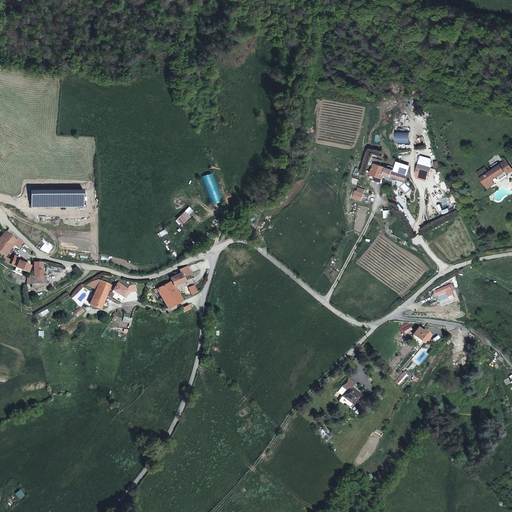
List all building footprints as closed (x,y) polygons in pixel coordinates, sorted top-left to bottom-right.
[(490,171),(482,176),(490,188),(496,184),(493,180),(499,177),(501,180),(509,176),(508,174),(511,170),(508,165),(509,164),(507,160),(490,171)] [(372,175),(384,179),(386,174),(388,168),(376,164),(372,175)] [(419,165),(417,172),(429,175),(431,168),(419,165)] [(482,176),(490,171),(486,167),(479,172),(482,176)] [(407,175),(388,168),(386,174),(405,181),(407,175)] [(364,194),(356,191),(354,199),(361,201),(364,194)] [(8,228),(0,237),(0,253),(4,256),(19,238),(8,228)] [(12,262),(11,265),(27,272),(29,266),(18,261),(17,264),(12,262)] [(28,277),(28,281),(30,281),(30,284),(39,283),(41,287),(48,285),(46,282),(46,275),(42,275),(41,262),(33,262),(34,275),(32,275),(31,277),(28,277)] [(166,308),(182,300),(175,286),(184,281),(182,278),(191,273),(187,266),(179,270),(180,273),(169,278),(171,281),(156,289),(166,308)] [(120,279),(113,291),(125,299),(127,296),(124,293),(128,284),(120,279)] [(93,295),(103,299),(110,286),(100,282),(93,295)] [(450,284),(438,290),(443,299),(449,295),(449,296),(454,294),(450,284)] [(99,309),(103,300),(103,299),(93,295),(89,304),(99,309)] [(79,308),(72,314),(74,316),(81,310),(79,308)] [(402,328),(404,332),(412,328),(410,324),(402,328)] [(411,336),(421,344),(429,334),(423,329),(422,330),(418,328),(411,336)] [(419,346),(421,344),(411,336),(410,338),(419,346)] [(483,371),(479,377),(485,380),(489,374),(483,371)] [(407,375),(405,373),(395,383),(397,385),(407,375)] [(352,384),(347,380),(341,388),(345,392),(341,398),(353,406),(360,396),(351,389),(349,388),(352,384)]
